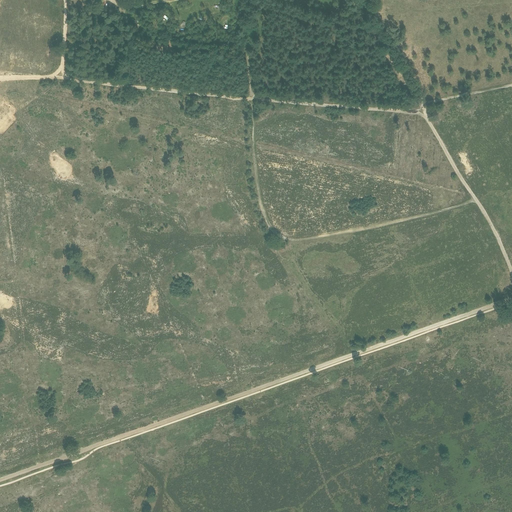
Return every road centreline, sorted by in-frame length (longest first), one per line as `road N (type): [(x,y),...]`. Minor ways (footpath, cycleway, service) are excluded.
road 1 (track): [(0,479),(511,298)]
road 2 (track): [(232,0),(246,48),(259,202),(274,233),(301,239),(475,199)]
road 3 (track): [(422,108),(79,81),(60,75),(65,0)]
road 4 (track): [(511,269),(422,108)]
road 5 (track): [(422,108),(366,0)]
